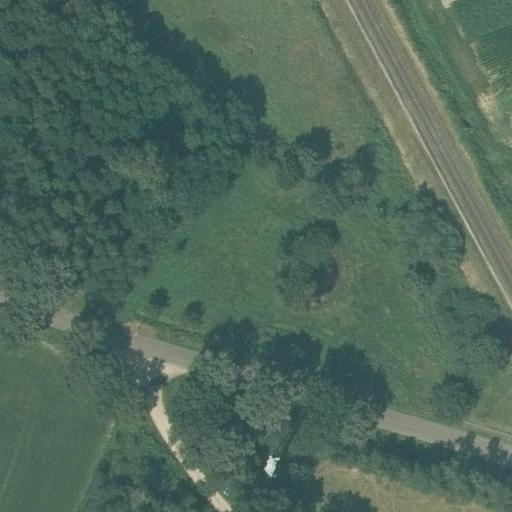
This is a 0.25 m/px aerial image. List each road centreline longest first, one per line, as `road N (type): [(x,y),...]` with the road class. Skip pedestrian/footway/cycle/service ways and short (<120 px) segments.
road 1 (unclassified): [(511,455),(145,345),(0,282)]
road 2 (track): [(145,345),(165,418),(228,511)]
